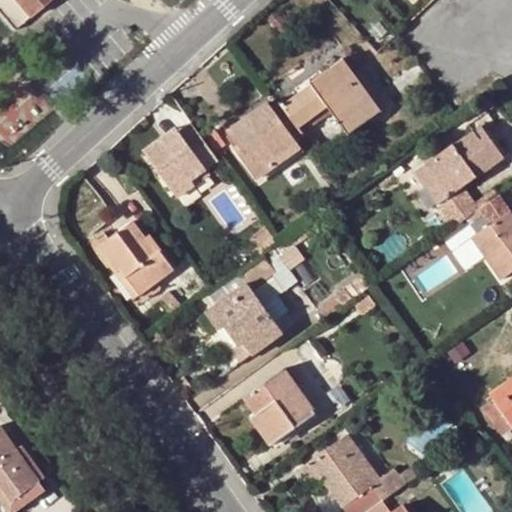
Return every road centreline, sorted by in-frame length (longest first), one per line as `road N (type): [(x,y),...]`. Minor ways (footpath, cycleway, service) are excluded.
road 1 (residential): [(232,511),(14,208)]
road 2 (residential): [(237,0),(14,208)]
